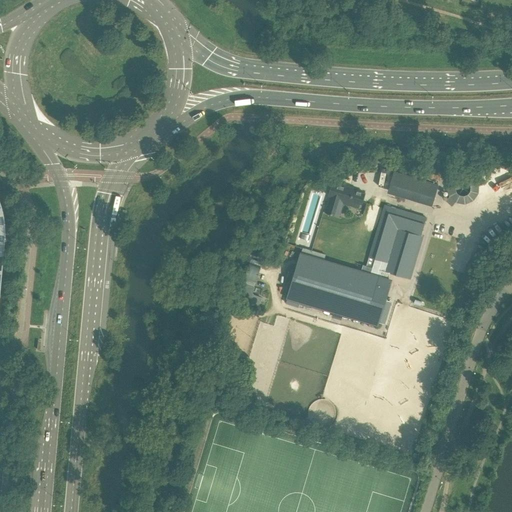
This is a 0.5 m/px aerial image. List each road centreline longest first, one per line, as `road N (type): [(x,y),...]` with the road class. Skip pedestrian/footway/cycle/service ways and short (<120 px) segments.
road 1 (primary): [(49,136),(69,224),(45,511)]
road 2 (primary): [(71,511),(103,222),(129,146)]
road 3 (primary): [(511,80),(265,71),(209,56),(169,29)]
road 4 (primary): [(163,119),(246,97),(511,105)]
road 5 (unclassified): [(425,511),(480,328),(511,285)]
road 6 (unknown): [(511,318),(486,364),(441,511)]
